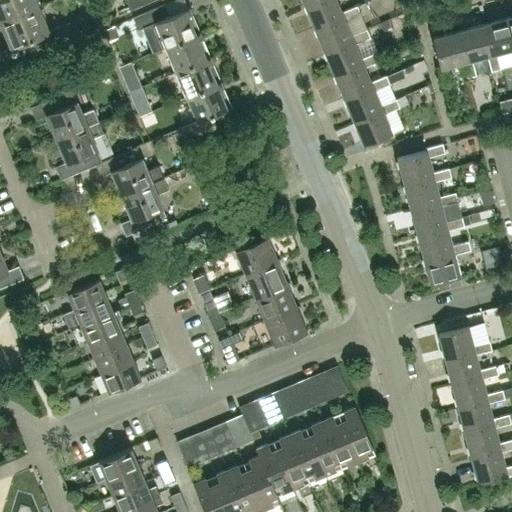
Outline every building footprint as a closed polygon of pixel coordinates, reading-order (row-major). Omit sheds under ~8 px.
[(0,0),(0,22),(37,7),(34,0),(0,0)] [(125,0),(129,10),(153,0),(125,0)] [(312,0),(304,3),(314,27),(342,15),(341,12),(335,0),(312,0)] [(314,27),(323,50),(352,38),(350,35),(344,20),(369,10),(366,1),(356,5),(341,12),(342,15),(314,27)] [(206,58),(198,38),(202,37),(200,31),(195,33),(187,14),(192,12),(189,7),(169,15),(164,5),(133,18),(138,29),(142,27),(152,52),(164,48),(175,73),(211,58),(210,56),(206,58)] [(47,30),(37,7),(0,22),(10,47),(36,36),(41,47),(67,36),(62,24),(47,30)] [(487,55),(491,70),(500,68),(496,52),(511,48),(511,40),(506,17),(482,24),(489,54),(487,55)] [(462,61),(467,77),(475,75),(471,59),(487,55),(489,54),(482,24),(457,30),(465,60),(462,61)] [(323,50),(333,73),(362,61),(360,58),(354,43),(369,37),(366,28),(350,35),(352,38),(323,50)] [(437,67),(442,83),(451,81),(447,65),(462,61),(465,60),(457,30),(432,37),(440,66),(437,67)] [(333,73),(343,96),(371,84),(370,81),(364,67),(379,60),(376,52),(360,58),(362,61),(333,73)] [(216,83),(208,63),(212,61),(211,58),(175,73),(185,97),(221,82),(220,81),(216,83)] [(141,86),(131,62),(119,67),(129,92),(141,86)] [(343,96),(353,120),(381,108),(380,105),(374,90),(389,83),(385,75),(370,81),(371,84),(343,96)] [(210,115),(231,107),(230,105),(226,107),(218,88),(222,86),(221,82),(185,97),(195,121),(179,127),(185,140),(215,127),(210,115)] [(152,111),(141,86),(129,92),(139,116),(152,111)] [(98,121),(93,109),(81,113),(71,90),(30,107),(35,120),(46,115),(56,138),(98,121)] [(353,120),(363,144),(391,132),(383,113),(399,107),(395,98),(380,105),(381,108),(353,120)] [(101,160),(92,138),(103,133),(98,121),(56,138),(66,162),(55,166),(60,179),(96,164),(101,160)] [(170,134),(184,167),(194,163),(180,130),(170,134)] [(432,172),(428,156),(444,152),(442,143),(424,148),(425,150),(396,158),(403,183),(433,175),(432,172)] [(163,177),(158,165),(146,169),(136,146),(101,160),(96,164),(100,175),(111,171),(121,194),(163,177)] [(439,196),(435,181),(450,177),(448,168),(432,172),(433,175),(403,183),(409,207),(439,199),(439,196)] [(166,218),(156,194),(168,189),(163,177),(121,194),(131,217),(119,222),(125,235),(166,218)] [(489,184),(478,187),(483,205),(494,202),(489,184)] [(445,220),(441,205),(457,201),(454,192),(439,196),(439,199),(409,207),(416,232),(446,224),(445,220)] [(451,245),(447,230),(463,225),(461,216),(445,220),(446,224),(416,232),(422,256),(452,248),(451,245)] [(276,259),(266,235),(234,249),(244,273),(276,259)] [(459,273),(454,254),(469,250),(467,241),(451,245),(452,248),(422,256),(429,281),(436,279),(446,277),(448,276),(459,273)] [(0,287),(23,278),(18,265),(7,270),(0,252),(0,287)] [(286,282),(276,259),(244,273),(254,296),(286,282)] [(128,277),(123,267),(115,270),(119,281),(128,277)] [(459,273),(448,276),(450,286),(461,284),(459,273)] [(207,288),(201,274),(191,278),(197,293),(207,288)] [(104,293),(97,276),(64,290),(72,307),(104,293)] [(446,277),(436,279),(439,288),(449,286),(446,277)] [(296,306),(286,282),(254,296),(264,320),(296,306)] [(137,300),(132,289),(124,292),(128,303),(137,300)] [(64,311),(71,327),(79,324),(111,310),(104,293),(72,307),(64,311)] [(217,311),(211,297),(201,301),(207,315),(217,311)] [(141,310),(137,300),(128,303),(133,314),(141,310)] [(306,330),(296,306),(264,320),(274,344),(306,330)] [(79,324),(71,327),(78,343),(85,340),(118,326),(111,310),(79,324)] [(223,325),(217,311),(207,315),(213,329),(223,325)] [(150,332),(146,321),(137,325),(142,335),(150,332)] [(125,342),(118,326),(85,340),(92,356),(125,342)] [(438,334),(444,359),(474,351),(475,354),(491,350),(490,347),(489,341),(473,345),(467,326),(438,334)] [(239,358),(232,343),(242,339),(238,330),(217,339),(227,363),(239,358)] [(155,343),(150,332),(142,335),(146,346),(155,343)] [(132,359),(125,342),(92,356),(99,373),(132,359)] [(444,359),(451,383),(480,376),(481,378),(497,374),(495,365),(479,369),(475,354),(474,351),(444,359)] [(164,364),(160,353),(151,357),(156,368),(164,364)] [(139,376),(132,359),(99,373),(107,390),(139,376)] [(324,399),(313,373),(303,378),(313,403),(324,399)] [(451,383),(457,408),(487,400),(488,403),(511,396),(511,386),(485,394),(481,378),(480,376),(451,383)] [(313,403),(303,378),(292,382),(303,408),(313,403)] [(346,390),(342,380),(331,385),(335,394),(346,390)] [(457,408),(464,432),(493,424),(494,427),(511,422),(511,412),(492,418),(488,403),(487,400),(457,408)] [(259,427),(248,401),(237,405),(241,412),(248,431),(259,427)] [(291,413),(287,403),(276,408),(280,417),(291,413)] [(374,452),(354,405),(337,412),(357,459),(374,452)] [(280,417),(276,408),(265,412),(269,422),(280,417)] [(252,439),(248,431),(241,412),(229,417),(241,443),(252,439)] [(357,459),(337,412),(320,419),(341,466),(357,459)] [(341,466),(320,419),(304,426),(324,473),(341,466)] [(464,432),(470,456),(500,449),(500,451),(511,448),(511,438),(498,442),(494,427),(493,424),(464,432)] [(324,473),(304,426),(288,432),(308,480),(324,473)] [(308,480),(288,432),(271,439),(291,487),(308,480)] [(197,462),(186,435),(175,440),(186,466),(197,462)] [(160,447),(155,436),(146,440),(150,451),(160,447)] [(219,452),(230,448),(226,438),(215,443),(219,452)] [(291,487),(271,439),(255,446),(278,502),(279,502),(275,494),(291,487)] [(219,452),(215,443),(204,448),(208,457),(219,452)] [(136,463),(129,446),(90,463),(97,480),(104,477),(136,463)] [(278,502),(255,446),(254,447),(257,455),(242,462),(262,509),(278,502)] [(470,456),(476,481),(506,473),(506,477),(511,475),(511,464),(505,467),(500,451),(500,449),(470,456)] [(169,469),(165,458),(156,462),(160,473),(169,469)] [(255,511),(262,509),(242,462),(225,469),(243,511),(255,511)] [(111,493),(143,480),(136,463),(104,477),(111,493)] [(174,480),(171,473),(169,469),(160,473),(164,485),(174,480)] [(243,511),(225,469),(209,476),(224,511),(243,511)] [(224,511),(209,476),(192,483),(204,511),(224,511)] [(118,510),(158,493),(155,485),(147,488),(143,480),(111,493),(118,510)] [(183,502),(179,491),(169,495),(173,506),(183,502)] [(157,511),(154,505),(162,502),(158,493),(118,510),(118,511),(157,511)] [(187,511),(183,502),(173,506),(175,511),(187,511)]
